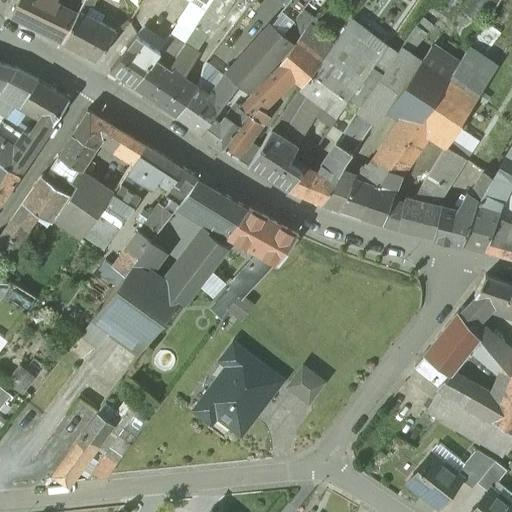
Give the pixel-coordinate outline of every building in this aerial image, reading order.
[(47,0),(20,0),(12,18),(45,35),(60,7),(47,0)] [(212,0),(184,46),(195,54),(215,25),(218,27),(235,3),(230,0),(212,0)] [(191,0),(206,10),(212,0),(191,0)] [(310,0),(291,0),(270,26),(282,36),(287,29),(310,0)] [(93,6),(84,2),(78,14),(87,18),(93,6)] [(78,14),(60,7),(45,35),(98,63),(116,33),(87,18),(78,14)] [(283,35),(294,45),(314,18),(305,11),(303,10),(283,35)] [(362,107),(397,54),(354,20),(300,91),(337,119),(350,100),(362,107)] [(431,29),(421,21),(417,27),(427,35),(431,29)] [(270,26),(227,76),(238,85),(249,93),(278,61),(291,44),(282,36),(270,26)] [(333,47),(309,27),(279,67),(303,86),(333,47)] [(417,27),(403,48),(411,54),(427,35),(417,27)] [(158,52),(136,35),(110,71),(134,88),(155,60),(160,53),(158,52)] [(169,36),(158,52),(160,53),(155,60),(168,69),(172,63),(184,46),(169,36)] [(397,54),(362,107),(356,115),(373,127),(388,110),(422,61),(411,54),(403,48),(397,54)] [(458,66),(432,48),(422,61),(449,80),(458,66)] [(497,68),(469,50),(458,66),(449,80),(477,99),(497,68)] [(178,77),(171,72),(168,69),(155,60),(134,88),(177,117),(196,89),(178,77)] [(422,61),(388,110),(390,111),(403,117),(410,106),(425,115),(449,80),(422,61)] [(182,71),(172,63),(168,69),(171,72),(178,77),(182,71)] [(14,71),(0,67),(0,95),(5,88),(14,71)] [(290,76),(279,67),(264,82),(275,93),(290,76)] [(37,83),(14,71),(5,88),(19,96),(13,105),(20,110),(37,83)] [(225,75),(209,95),(222,105),(238,85),(227,76),(225,75)] [(425,115),(417,128),(429,137),(433,140),(465,91),(449,80),(425,115)] [(264,82),(242,105),(240,107),(248,114),(252,117),(259,109),(275,93),(264,82)] [(69,102),(37,83),(20,110),(51,129),(69,102)] [(209,95),(196,89),(177,117),(201,134),(222,105),(209,95)] [(307,97),(300,91),(272,131),(282,138),(307,97)] [(465,91),(433,140),(446,148),(477,100),(465,91)] [(236,101),(225,115),(240,126),(248,114),(240,107),(242,105),(236,101)] [(403,117),(365,182),(375,186),(378,187),(389,169),(402,150),(417,128),(425,115),(410,106),(403,117)] [(259,109),(252,117),(261,125),(268,115),(259,109)] [(126,134),(88,112),(72,136),(95,150),(101,139),(104,141),(114,152),(126,134)] [(252,117),(248,114),(240,126),(254,136),(261,125),(252,117)] [(225,115),(208,138),(223,149),(240,126),(225,115)] [(373,127),(356,115),(331,155),(346,164),(357,149),(373,127)] [(0,123),(0,144),(11,128),(0,123)] [(254,136),(240,126),(223,149),(237,158),(254,136)] [(23,135),(11,128),(0,144),(0,165),(19,177),(42,142),(30,134),(23,135)] [(429,137),(417,128),(402,150),(413,158),(426,141),(429,137)] [(301,171),(288,163),(298,147),(282,138),(272,131),(248,165),(288,190),(301,171)] [(145,146),(126,134),(114,152),(133,164),(145,146)] [(95,150),(72,136),(58,157),(70,166),(81,173),(95,150)] [(511,144),(506,155),(495,174),(511,184),(511,144)] [(148,148),(132,171),(148,186),(152,189),(159,179),(171,186),(183,170),(148,148)] [(446,148),(412,201),(435,206),(464,160),(446,148)] [(413,158),(402,150),(389,169),(401,174),(413,158)] [(331,155),(316,174),(305,166),(301,171),(288,190),(323,204),(334,188),(341,174),(346,164),(331,155)] [(58,157),(51,168),(61,175),(63,177),(70,166),(58,157)] [(0,165),(0,205),(19,177),(0,165)] [(51,168),(49,167),(45,172),(58,180),(61,175),(51,168)] [(401,174),(389,169),(378,187),(394,192),(401,174)] [(171,186),(165,194),(172,199),(179,204),(198,180),(183,170),(171,186)] [(148,186),(132,171),(114,198),(132,210),(148,186)] [(71,182),(76,187),(71,195),(55,218),(68,227),(97,186),(78,172),(71,182)] [(470,195),(480,200),(493,178),(484,172),(470,195)] [(365,182),(341,174),(334,188),(323,204),(339,211),(362,218),(375,186),(365,182)] [(511,184),(495,174),(493,178),(480,200),(478,202),(500,209),(511,210),(511,184)] [(71,195),(43,176),(23,204),(51,223),(55,218),(71,195)] [(246,208),(198,180),(179,204),(178,205),(214,225),(229,233),(246,208)] [(97,186),(68,227),(83,238),(93,224),(111,196),(97,186)] [(378,187),(375,186),(362,218),(383,225),(394,192),(378,187)] [(452,210),(441,208),(434,239),(463,246),(472,220),(478,202),(480,200),(470,195),(466,193),(456,211),(452,210)] [(132,210),(114,198),(104,212),(122,224),(132,210)] [(172,199),(164,210),(170,215),(178,205),(179,204),(172,199)] [(412,201),(406,199),(398,230),(434,239),(441,208),(435,206),(412,201)] [(478,202),(472,220),(463,246),(485,252),(500,209),(478,202)] [(164,210),(158,204),(151,215),(162,225),(170,215),(164,210)] [(298,237),(246,208),(229,233),(231,234),(230,237),(239,242),(259,253),(276,264),(279,265),(298,237)] [(511,210),(500,209),(485,252),(511,258),(511,210)] [(19,210),(8,225),(21,234),(32,219),(19,210)] [(162,225),(151,215),(139,232),(150,240),(162,225)] [(93,224),(83,238),(94,245),(104,231),(93,224)] [(229,233),(214,225),(208,233),(222,243),(227,236),(230,237),(231,234),(229,233)] [(139,232),(125,250),(137,259),(149,242),(150,240),(139,232)] [(167,285),(163,291),(179,303),(185,307),(227,250),(228,248),(222,243),(208,233),(206,232),(167,285)] [(35,235),(31,241),(36,244),(40,239),(35,235)] [(230,237),(227,236),(222,243),(228,248),(227,250),(231,252),(239,242),(230,237)] [(137,259),(135,262),(151,274),(165,254),(149,242),(137,259)] [(259,253),(228,289),(237,297),(242,300),(276,264),(259,253)] [(151,274),(135,262),(99,311),(138,340),(146,346),(179,303),(163,291),(167,285),(151,274)] [(511,286),(486,277),(474,299),(465,309),(477,318),(490,304),(511,311),(511,286)] [(0,278),(0,297),(10,284),(0,278)] [(477,318),(465,309),(460,314),(470,325),(474,320),(477,318)] [(458,313),(426,355),(449,373),(461,358),(463,360),(480,338),(481,337),(470,325),(460,314),(458,313)] [(511,349),(474,320),(470,325),(481,337),(480,338),(500,362),(508,371),(511,372),(511,349)] [(138,340),(130,350),(139,357),(146,346),(138,340)] [(227,366),(193,411),(211,423),(216,416),(241,435),(273,392),(254,379),(264,366),(233,343),(220,361),(227,366)] [(449,373),(426,355),(416,368),(439,386),(449,373)] [(292,387),(316,405),(334,380),(310,362),(292,387)] [(500,362),(495,368),(509,382),(511,375),(511,372),(508,371),(500,362)] [(12,381),(29,395),(43,377),(26,364),(12,381)] [(264,366),(254,379),(273,392),(282,379),(264,366)] [(511,406),(502,401),(501,403),(460,379),(449,373),(439,386),(442,388),(464,402),(463,403),(511,433),(511,406)] [(511,375),(509,382),(502,401),(511,406),(511,375)] [(511,441),(511,433),(463,403),(464,402),(442,388),(427,412),(501,458),(506,451),(511,441)] [(87,427),(81,434),(83,436),(96,445),(108,428),(94,418),(87,427)] [(131,444),(116,433),(87,480),(109,477),(109,475),(131,444)] [(83,436),(54,475),(66,483),(68,483),(96,445),(83,436)] [(465,463),(440,443),(432,454),(456,473),(465,463)] [(495,459),(476,448),(465,463),(456,473),(462,478),(461,479),(472,487),(477,482),(495,459)] [(432,454),(431,453),(408,482),(439,506),(461,479),(462,478),(456,473),(432,454)] [(495,459),(477,482),(488,491),(490,488),(491,489),(507,469),(495,459)] [(511,511),(511,505),(491,489),(490,488),(488,491),(470,511),(511,511)]
